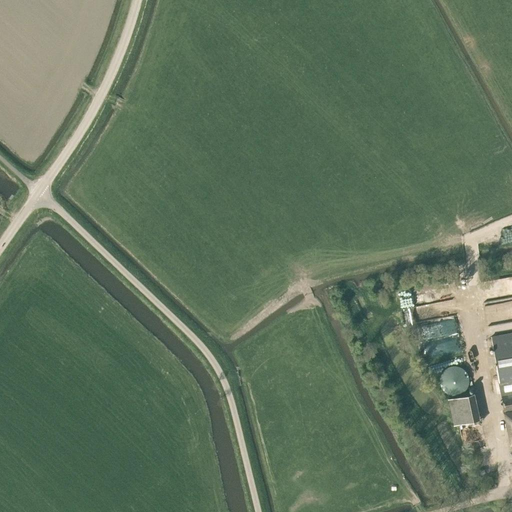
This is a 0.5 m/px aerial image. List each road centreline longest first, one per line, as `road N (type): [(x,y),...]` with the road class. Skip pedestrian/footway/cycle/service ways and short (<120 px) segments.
road 1 (unclassified): [(257,511),(215,365),(38,192)]
road 2 (tertiary): [(38,192),(96,103),(136,0)]
